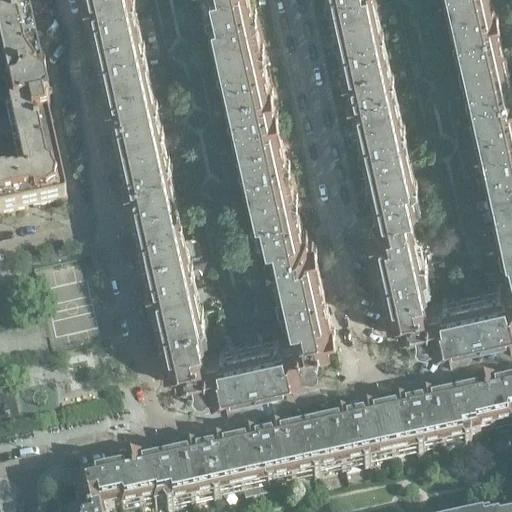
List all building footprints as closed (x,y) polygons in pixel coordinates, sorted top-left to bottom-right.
[(0,0),(0,27),(31,21),(26,0),(0,0)] [(129,3),(133,0),(85,0),(86,3),(89,3),(94,29),(133,20),(129,3)] [(197,8),(195,0),(194,0),(189,1),(191,9),(197,8)] [(257,13),(255,7),(252,6),(250,0),(209,0),(210,2),(205,6),(206,14),(213,15),(218,37),(257,28),(254,15),(257,13)] [(371,3),(370,0),(329,0),(332,11),(371,3)] [(500,18),(496,2),(493,2),(492,0),(451,0),(458,28),(497,19),(500,18)] [(385,33),(383,26),(376,25),(371,3),(332,11),(335,24),(333,26),(334,32),(337,33),(343,62),(382,53),(379,37),(385,33)] [(199,16),(197,8),(191,9),(192,18),(199,16)] [(511,86),(505,56),(497,19),(458,28),(452,31),(454,39),(461,40),(463,51),(458,54),(461,70),(468,72),(470,82),(464,86),(466,94),(473,95),(511,86)] [(140,50),(146,46),(144,38),(137,37),(133,20),(94,29),(105,75),(144,67),(140,50)] [(43,74),(42,72),(31,21),(0,27),(0,47),(8,82),(43,74)] [(398,30),(397,22),(390,23),(392,31),(398,30)] [(445,33),(443,25),(436,26),(438,35),(445,33)] [(268,78),(262,50),(264,48),(263,42),(260,41),(257,28),(218,37),(223,59),(217,62),(219,70),(226,71),(229,87),(268,78)] [(400,38),(398,30),(392,31),(394,39),(400,38)] [(447,41),(445,33),(438,35),(440,43),(447,41)] [(160,43),(158,35),(151,36),(153,44),(160,43)] [(161,51),(160,43),(153,44),(155,52),(161,51)] [(389,84),(395,80),(393,73),(386,72),(382,53),(343,62),(354,112),(393,103),(389,84)] [(407,70),(406,62),(399,63),(401,71),(407,70)] [(211,71),(210,63),(203,65),(205,73),(211,71)] [(150,93),(144,67),(105,75),(107,87),(105,88),(108,105),(111,104),(110,102),(150,93)] [(409,78),(407,70),(401,71),(403,79),(409,78)] [(213,80),(211,71),(205,73),(207,81),(213,80)] [(50,106),(44,81),(45,80),(46,78),(46,77),(46,75),(46,74),(45,73),(44,73),(43,72),(42,72),(43,74),(8,82),(15,114),(49,107),(50,106)] [(279,128),(268,78),(229,87),(233,106),(228,110),(229,117),(236,118),(240,137),(279,128)] [(170,91),(169,83),(162,85),(164,93),(170,91)] [(511,112),(511,85),(511,86),(473,95),(478,120),(511,112)] [(459,95),(457,87),(450,89),(452,97),(459,95)] [(172,100),(170,91),(164,93),(166,101),(172,100)] [(165,135),(165,131),(162,120),(155,119),(152,106),(158,102),(156,95),(150,93),(110,102),(111,104),(126,171),(165,162),(171,158),(169,151),(162,150),(160,139),(165,135)] [(460,103),(459,95),(452,97),(454,105),(460,103)] [(220,111),(219,103),(212,104),(214,113),(220,111)] [(405,153),(400,131),(405,127),(404,120),(397,119),(393,103),(354,112),(361,140),(358,142),(360,148),(363,149),(366,162),(405,153)] [(51,132),(47,111),(47,110),(47,109),(47,108),(48,107),(49,107),(15,114),(11,115),(16,139),(51,132)] [(418,117),(416,109),(409,110),(411,118),(418,117)] [(222,119),(220,111),(214,113),(215,121),(222,119)] [(511,164),(511,112),(478,120),(483,140),(477,144),(479,151),(486,152),(490,170),(511,164)] [(420,125),(418,117),(411,118),(413,126),(420,125)] [(290,163),(289,158),(286,156),(279,128),(240,137),(244,153),(238,157),(240,164),(247,165),(252,187),(291,178),(288,166),(290,163)] [(66,199),(51,132),(16,139),(25,180),(17,182),(15,179),(6,181),(3,177),(0,177),(0,216),(63,203),(64,202),(65,202),(66,201),(66,200),(66,199)] [(470,146),(468,138),(461,139),(463,147),(470,146)] [(472,154),(470,146),(463,147),(465,155),(472,154)] [(184,155),(183,147),(176,149),(178,157),(184,155)] [(231,158),(229,150),(222,152),(224,160),(231,158)] [(418,184),(416,176),(409,175),(405,153),(366,162),(368,175),(366,177),(367,183),(370,184),(377,212),(407,205),(416,203),(412,188),(418,184)] [(186,163),(184,155),(178,157),(180,165),(186,163)] [(233,166),(231,158),(224,160),(226,168),(233,166)] [(170,188),(165,162),(126,171),(123,171),(127,188),(129,187),(131,196),(170,188)] [(511,164),(490,170),(493,187),(488,191),(489,198),(496,200),(501,220),(511,217),(511,164)] [(432,181),(430,173),(424,174),(425,182),(432,181)] [(302,228),(295,200),(298,198),(297,192),(293,191),(291,178),(252,187),(256,209),(251,213),(252,220),(259,221),(263,237),(271,235),(302,228)] [(434,189),(432,181),(425,182),(427,190),(434,189)] [(178,220),(183,216),(182,209),(175,208),(170,188),(131,196),(142,246),(181,238),(178,220)] [(482,200),(480,192),(474,193),(475,202),(482,200)] [(196,206),(194,198),(187,199),(189,207),(196,206)] [(430,208),(428,200),(421,202),(423,210),(430,208)] [(484,208),(482,200),(475,202),(477,210),(484,208)] [(413,229),(407,205),(377,212),(372,213),(375,223),(371,223),(371,227),(369,229),(370,236),(374,236),(376,247),(411,239),(410,232),(413,229)] [(197,214),(196,206),(189,207),(191,216),(197,214)] [(245,222),(243,214),(237,215),(238,223),(245,222)] [(511,217),(501,220),(505,239),(499,243),(501,250),(508,251),(511,268),(511,267),(511,217)] [(247,230),(245,222),(238,223),(240,232),(247,230)] [(318,252),(315,236),(308,237),(306,227),(302,228),(271,235),(276,257),(280,258),(281,265),(317,258),(316,253),(318,252)] [(188,267),(194,263),(192,256),(185,255),(181,238),(142,246),(148,272),(145,273),(149,289),(152,289),(153,296),(192,288),(188,267)] [(259,246),(257,238),(251,240),(252,248),(259,246)] [(422,270),(428,266),(426,259),(419,258),(415,239),(411,239),(376,247),(387,298),(423,290),(426,286),(422,270)] [(493,248),(491,240),(484,241),(486,250),(493,248)] [(494,256),(493,248),(486,250),(488,258),(494,256)] [(441,259),(439,251),(432,253),(434,261),(441,259)] [(208,260),(206,252),(199,254),(201,262),(208,260)] [(328,308),(317,258),(281,265),(278,266),(282,285),(276,289),(278,296),(285,297),(288,314),(292,316),(328,308)] [(85,305),(90,304),(93,322),(92,322),(95,339),(103,338),(92,259),(67,263),(68,270),(54,272),(54,267),(43,269),(45,280),(63,278),(65,293),(83,290),(85,305)] [(443,267),(441,259),(434,261),(436,269),(443,267)] [(209,268),(208,260),(201,262),(203,270),(209,268)] [(474,282),(472,275),(464,277),(466,284),(474,282)] [(511,287),(507,289),(503,283),(495,285),(494,292),(487,294),(495,333),(507,330),(510,333),(511,332),(511,287)] [(270,294),(268,286),(261,288),(263,296),(270,294)] [(199,319),(205,315),(204,308),(197,307),(192,288),(153,296),(164,347),(200,339),(203,335),(199,319)] [(433,337),(426,307),(423,290),(387,298),(390,309),(387,311),(388,317),(392,318),(392,321),(399,320),(402,330),(416,327),(417,329),(416,335),(419,340),(425,341),(430,338),(433,337)] [(271,302),(270,294),(263,296),(265,304),(271,302)] [(495,333),(487,294),(459,300),(468,339),(495,333)] [(468,339),(459,300),(451,301),(448,296),(440,297),(439,304),(426,307),(433,337),(435,346),(447,343),(449,346),(455,345),(456,341),(468,339)] [(218,308),(217,300),(210,302),(212,310),(218,308)] [(220,316),(218,308),(212,310),(213,318),(220,316)] [(329,346),(327,336),(336,334),(333,317),(330,318),(328,308),(292,316),(297,335),(304,366),(307,365),(313,366),(318,363),(318,357),(315,352),(314,349),(329,346)] [(251,331),(250,324),(242,326),(243,333),(251,331)] [(304,366),(297,335),(284,338),(280,332),(273,334),(272,341),(264,343),(273,382),(282,380),(284,381),(285,379),(287,382),(293,380),(294,377),(295,378),(297,376),(306,374),(304,366)] [(210,386),(204,356),(200,339),(164,347),(166,355),(165,357),(167,358),(164,360),(166,366),(169,367),(168,368),(170,370),(170,371),(177,369),(179,379),(194,376),(194,378),(193,384),(197,389),(203,390),(208,387),(210,386)] [(273,382),(264,343),(237,349),(245,388),(273,382)] [(245,388),(237,349),(229,350),(225,345),(218,346),(217,353),(204,356),(210,386),(212,395),(222,393),(223,394),(224,393),(227,395),(233,394),(232,393),(234,391),(235,391),(236,390),(245,388)] [(511,427),(511,390),(495,394),(493,392),(487,393),(485,396),(484,395),(484,396),(491,431),(511,427)] [(491,431),(484,396),(481,394),(475,395),(474,398),(473,397),(472,399),(433,407),(442,447),(460,443),(463,448),(469,447),(470,441),(479,439),(478,434),(491,431)] [(442,447),(433,407),(432,406),(431,408),(429,406),(423,407),(422,410),(420,409),(419,411),(407,413),(405,412),(404,414),(402,411),(396,413),(395,416),(393,415),(392,416),(383,418),(392,458),(415,452),(418,458),(424,457),(425,451),(442,447)] [(392,458),(383,418),(375,420),(373,419),(372,421),(370,418),(364,420),(363,423),(361,422),(360,423),(349,426),(347,425),(346,426),(344,424),(338,425),(337,428),(335,428),(334,429),(343,468),(360,464),(363,470),(370,469),(371,462),(392,458)] [(343,468),(334,429),(284,440),(283,440),(292,480),(315,475),(318,480),(324,479),(325,472),(343,468)] [(292,480),(283,440),(284,440),(283,439),(282,441),(280,438),(274,440),(273,443),(271,442),(270,443),(257,446),(255,445),(254,447),(252,444),(246,446),(245,449),(243,448),(242,449),(234,451),(242,490),(263,486),(266,492),(274,490),(274,483),(292,480)] [(242,490),(234,451),(225,453),(223,452),(222,454),(220,451),(214,453),(213,455),(211,455),(210,456),(198,459),(196,458),(195,459),(193,457),(187,458),(186,461),(185,461),(183,462),(192,501),(210,498),(213,503),(220,502),(220,495),(242,490)] [(192,501),(183,462),(145,471),(144,469),(143,471),(140,469),(134,470),(133,473),(141,508),(156,505),(157,509),(165,507),(167,511),(172,511),(175,511),(175,505),(192,501)] [(124,511),(141,508),(133,473),(132,472),(131,473),(129,471),(123,472),(122,475),(121,474),(120,476),(103,480),(109,511),(124,511)] [(109,511),(103,480),(72,487),(78,511),(109,511)]
